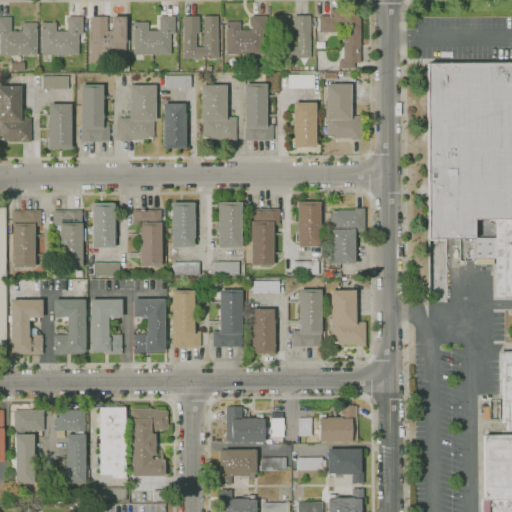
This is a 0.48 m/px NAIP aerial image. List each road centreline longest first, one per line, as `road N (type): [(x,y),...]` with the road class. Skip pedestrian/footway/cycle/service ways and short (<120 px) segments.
road 1 (residential): [(386,0),(390,511)]
road 2 (residential): [(390,380),(0,382)]
road 3 (residential): [(387,173),(0,178)]
road 4 (residential): [(192,381),(192,511)]
